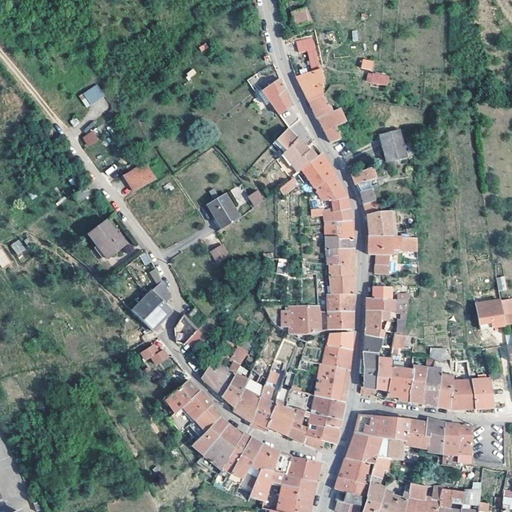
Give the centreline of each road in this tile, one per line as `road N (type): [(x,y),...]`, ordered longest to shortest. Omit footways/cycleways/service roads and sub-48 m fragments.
road 1 (residential): [(67,133),(163,268),(179,301),(166,338),(225,414),(250,432),(334,461)]
road 2 (residential): [(267,0),(283,74),(359,217),(353,405)]
road 3 (residential): [(511,419),(353,405)]
